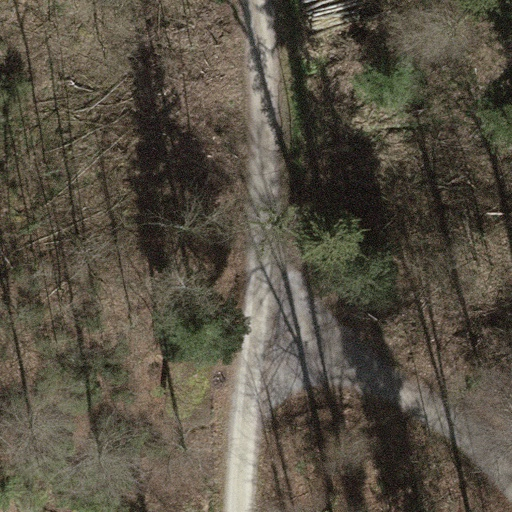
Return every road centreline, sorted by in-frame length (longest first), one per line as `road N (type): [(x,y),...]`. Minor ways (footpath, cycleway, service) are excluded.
road 1 (track): [(252,0),(265,87),(266,196),(243,511)]
road 2 (track): [(256,316),(423,402),(511,480)]
